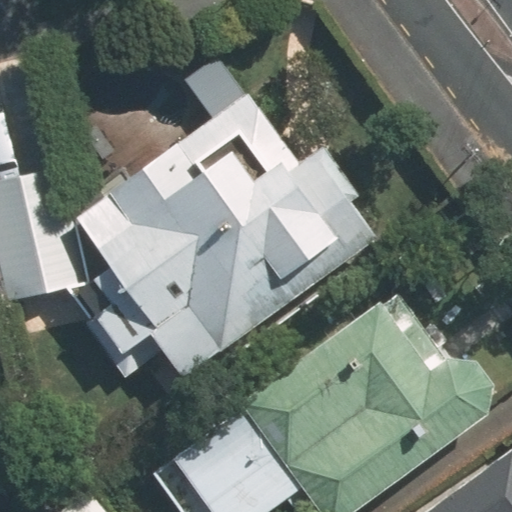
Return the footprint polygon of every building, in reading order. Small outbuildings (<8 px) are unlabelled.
[(302,163),(251,91),(82,214),(119,265),(99,279),(118,305),(91,325),(128,376),(168,347),(190,378),(384,237),(356,199),(365,194),(329,144),(302,163)] [(68,168),(0,182),(0,264),(7,297),(93,277),(68,168)] [(436,371),(384,301),(248,402),(178,454),(181,458),(158,475),(185,511),(271,511),(309,484),(329,511),(358,511),(495,411),(501,387),(482,360),(456,357),(436,371)] [(511,511),(511,452),(429,511),(511,511)] [(107,511),(97,498),(77,511),(107,511)]
